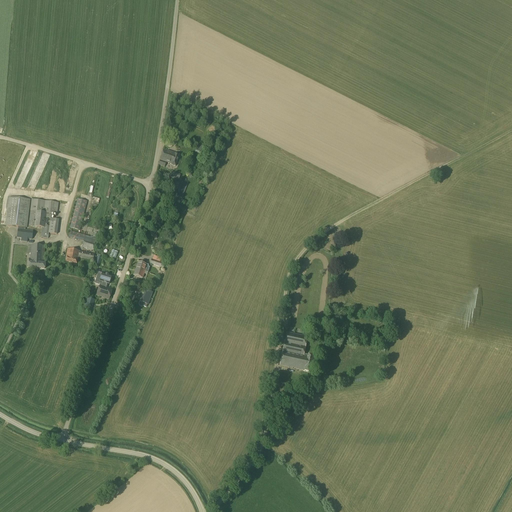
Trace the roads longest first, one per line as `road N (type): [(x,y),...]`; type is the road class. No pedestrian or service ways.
road 1 (unclassified): [(61,439),(151,184)]
road 2 (track): [(511,129),(344,219),(304,251)]
road 3 (unclassified): [(274,382),(306,387),(326,371),(344,219)]
road 4 (unclassified): [(151,184),(176,0)]
road 5 (unclassified): [(202,511),(182,477),(153,458),(61,439)]
road 6 (unclassified): [(151,184),(0,136)]
road 7 (unclassified): [(209,511),(263,446),(274,382)]
